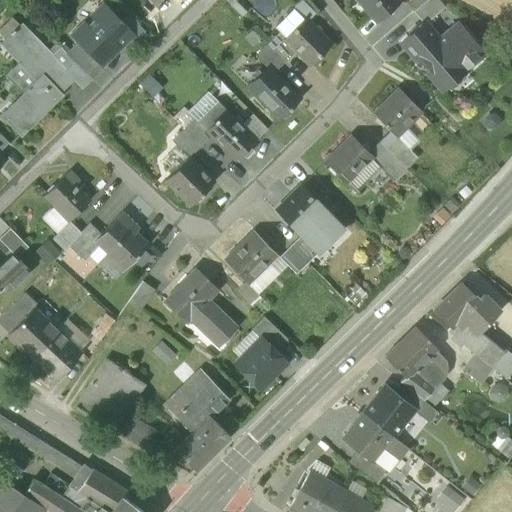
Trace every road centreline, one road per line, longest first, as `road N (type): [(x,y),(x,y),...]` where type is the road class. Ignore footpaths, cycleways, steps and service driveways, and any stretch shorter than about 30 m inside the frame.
road 1 (secondary): [(197,501),(511,192)]
road 2 (residential): [(317,0),(374,66),(201,238)]
road 3 (residential): [(0,390),(197,501)]
road 4 (residential): [(71,129),(206,0)]
road 5 (residential): [(201,238),(71,129)]
